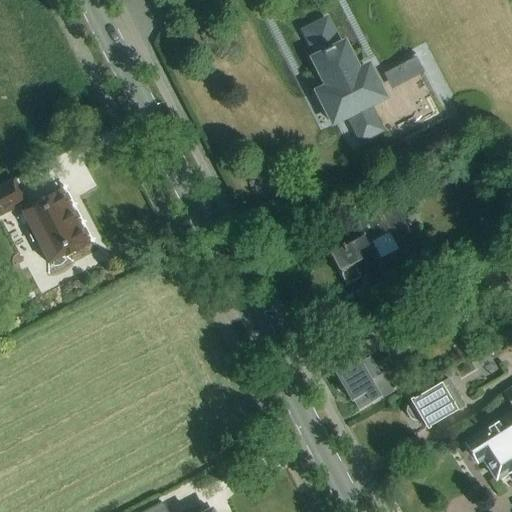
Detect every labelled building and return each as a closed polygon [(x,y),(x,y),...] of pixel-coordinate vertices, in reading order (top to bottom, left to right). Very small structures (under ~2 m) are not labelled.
[(327,89),(317,94),(332,124),(336,122),(338,124),(349,118),(359,137),(377,127),(368,109),(379,103),(378,101),(383,98),(367,68),(357,73),(342,43),(336,45),(327,27),(307,37),(316,55),(311,58),(327,89)] [(14,182),(0,189),(0,215),(18,206),(30,229),(27,235),(32,243),(37,244),(48,265),(86,245),(58,192),(27,208),(14,182)] [(386,273),(371,243),(367,245),(365,241),(387,230),(393,241),(411,232),(396,204),(353,225),(359,236),(329,251),(325,251),(329,266),(334,267),(339,276),(340,275),(345,286),(366,275),(370,281),(386,273)] [(397,291),(372,305),(380,318),(404,304),(397,291)] [(445,292),(427,303),(433,313),(452,302),(445,292)] [(433,313),(427,303),(426,302),(397,319),(408,337),(437,319),(433,313)] [(350,402),(352,400),(357,410),(377,398),(377,399),(401,386),(373,338),(350,352),(352,356),(331,368),(350,402)] [(463,407),(460,402),(464,400),(461,395),(457,397),(447,380),(440,384),(435,376),(413,389),(418,397),(410,402),(412,405),(407,408),(406,412),(410,419),(414,421),(420,417),(426,429),(463,407)] [(511,386),(502,393),(511,408),(511,386)] [(476,460),(477,463),(482,460),(495,480),(508,472),(511,478),(511,415),(466,445),(467,447),(459,453),(467,466),(476,460)]
